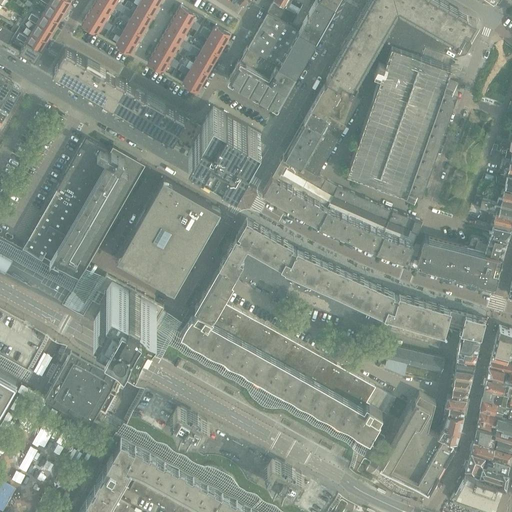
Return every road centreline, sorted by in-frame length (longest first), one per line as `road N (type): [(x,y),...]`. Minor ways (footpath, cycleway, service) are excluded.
road 1 (tertiary): [(403,511),(0,288)]
road 2 (unclassified): [(497,304),(356,256),(240,196)]
road 3 (residential): [(165,152),(102,260),(180,304),(201,266)]
road 4 (residential): [(425,209),(333,175),(373,78),(337,56)]
road 5 (unclassified): [(409,384),(442,391),(451,353),(346,321),(337,345)]
road 6 (residential): [(425,209),(490,20)]
road 7 (residential): [(425,209),(462,222),(511,83)]
road 8 (unclassified): [(337,345),(201,266)]
road 9 (unclassified): [(165,152),(37,79)]
